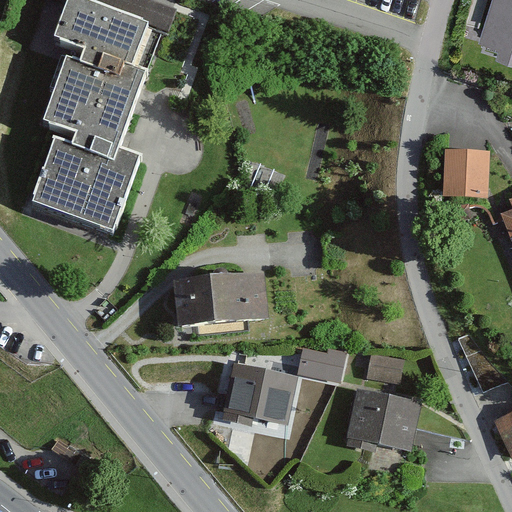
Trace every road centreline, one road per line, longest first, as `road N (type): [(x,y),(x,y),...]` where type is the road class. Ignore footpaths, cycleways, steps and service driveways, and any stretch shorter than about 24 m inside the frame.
road 1 (residential): [(427,42),(406,168),(413,250),(435,327),(511,498)]
road 2 (secondary): [(0,251),(216,511)]
road 3 (residential): [(427,42),(293,0)]
